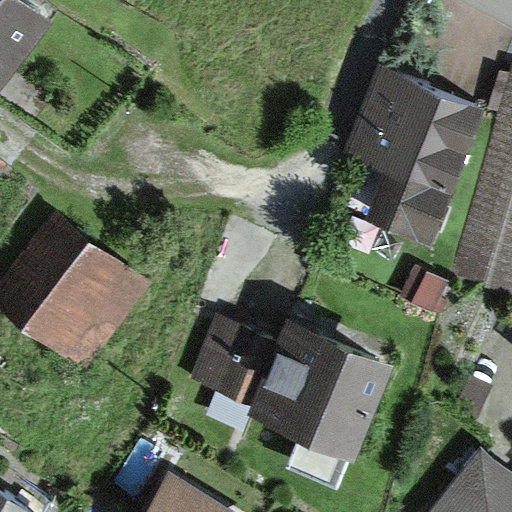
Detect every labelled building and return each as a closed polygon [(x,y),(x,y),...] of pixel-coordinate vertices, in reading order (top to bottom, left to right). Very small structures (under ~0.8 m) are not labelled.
[(0,97),(57,23),(25,0),(0,0),(0,171),(2,169),(0,167),(0,97)] [(511,289),(511,66),(509,65),(449,271),(511,289)] [(361,202),(421,225),(468,99),(380,66),(350,144),(379,155),(361,202)] [(48,218),(0,276),(0,296),(59,345),(117,274),(48,218)] [(193,376),(346,437),(380,352),(284,314),(274,340),(217,317),(193,376)] [(511,511),(511,474),(483,451),(432,511),(511,511)] [(237,511),(168,472),(144,511),(237,511)] [(0,511),(28,511),(0,495),(0,511)]
